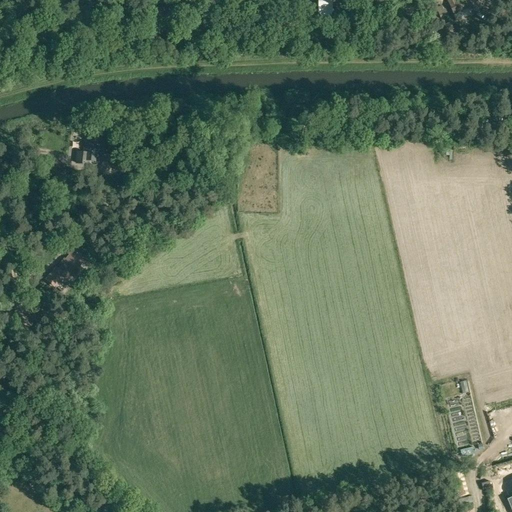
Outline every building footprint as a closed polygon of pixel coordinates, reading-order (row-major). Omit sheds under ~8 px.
[(175,6),(162,7),(163,18),(170,18),(177,17),(181,17),(180,11),(186,11),(185,6),(186,6),(186,4),(185,4),(184,2),(186,2),(186,0),(177,0),(178,2),(177,2),(177,3),(175,3),(175,6)] [(331,13),(331,0),(318,0),(318,13),(325,20),(331,13)] [(447,0),(454,15),(467,9),(464,2),(460,4),(458,0),(456,1),(455,0),(447,0)] [(77,157),(77,163),(87,164),(88,159),(96,160),(95,162),(97,162),(99,146),(108,147),(108,140),(100,139),(89,138),(89,144),(86,144),(85,153),(82,153),(81,157),(77,157)] [(56,269),(47,279),(55,286),(64,276),(68,279),(68,278),(72,279),(78,271),(77,269),(76,268),(81,263),(77,261),(81,256),(72,249),(69,253),(71,255),(63,264),(63,263),(61,264),(62,265),(58,270),(56,269)] [(70,310),(45,315),(47,323),(71,318),(70,310)]
